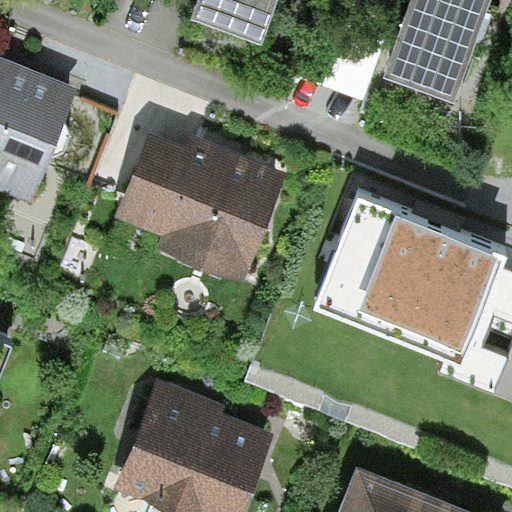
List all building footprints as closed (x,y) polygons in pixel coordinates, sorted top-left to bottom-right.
[(207,0),(264,20),(271,0),(207,0)] [(481,0),(409,0),(389,54),(453,77),(474,20),(481,0)] [(384,36),(339,20),(319,76),(364,92),(384,36)] [(79,75),(0,42),(0,180),(31,192),(49,148),(66,143),(73,125),(64,112),(79,75)] [(188,136),(149,121),(116,203),(166,223),(162,233),(246,267),(288,163),(192,124),(188,136)] [(436,214),(359,184),(316,294),(448,345),(438,370),(511,398),(511,267),(496,261),(504,241),(436,214)] [(0,370),(19,325),(0,317),(0,370)] [(198,511),(200,507),(212,511),(239,511),(276,420),(162,373),(117,476),(157,491),(151,507),(153,511),(198,511)] [(510,511),(511,511),(359,450),(333,511),(510,511)]
